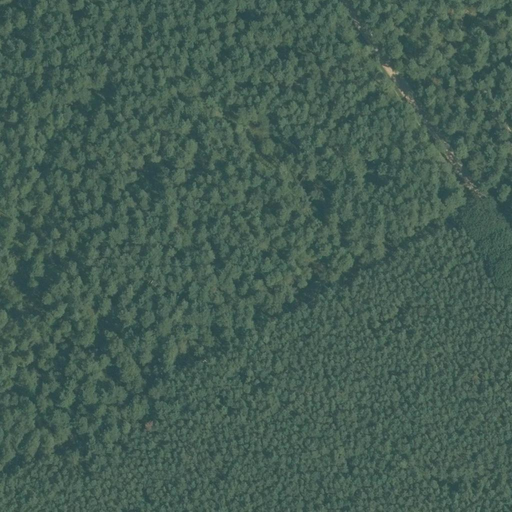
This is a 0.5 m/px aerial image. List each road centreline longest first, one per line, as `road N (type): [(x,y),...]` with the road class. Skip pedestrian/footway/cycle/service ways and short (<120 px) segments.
road 1 (track): [(0,477),(481,208)]
road 2 (track): [(340,0),(481,208)]
